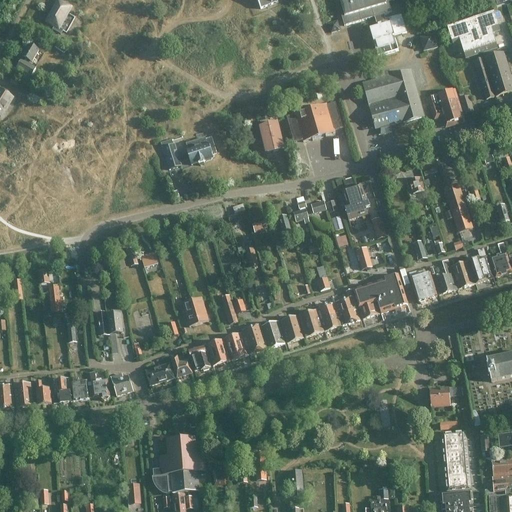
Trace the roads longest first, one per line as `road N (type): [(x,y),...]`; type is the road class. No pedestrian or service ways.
road 1 (unclassified): [(134,367),(91,360),(80,245),(87,233),(369,167)]
road 2 (track): [(332,63),(258,94),(219,94),(168,66),(155,42),(177,23),(220,17),(230,0)]
road 3 (residential): [(134,367),(401,271)]
road 4 (residential): [(147,412),(413,356)]
road 5 (residential): [(432,511),(413,356)]
road 6 (residential): [(0,436),(147,412)]
road 7 (unclassified): [(369,167),(511,125)]
